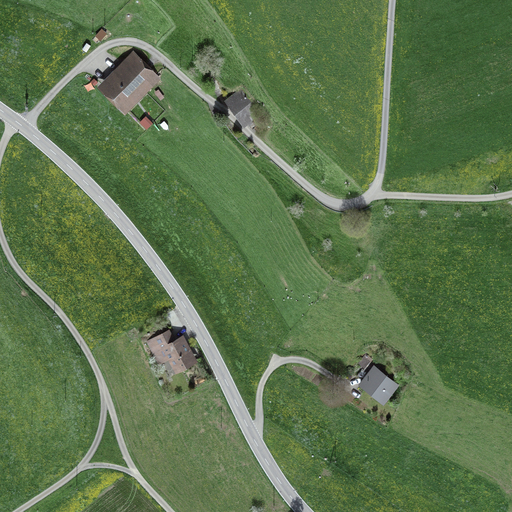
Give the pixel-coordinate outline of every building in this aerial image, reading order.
[(151,85),(158,78),(134,54),(115,73),(118,77),(106,88),(125,107),(150,83),(151,85)] [(224,91),(216,78),(209,82),(217,95),(224,91)] [(255,111),(241,92),(229,101),(244,120),(255,111)] [(169,332),(149,342),(159,361),(170,356),(177,370),(194,361),(181,339),(174,342),(169,332)] [(370,363),(359,376),(366,381),(359,390),(373,402),(378,396),(385,402),(397,386),(370,363)]
